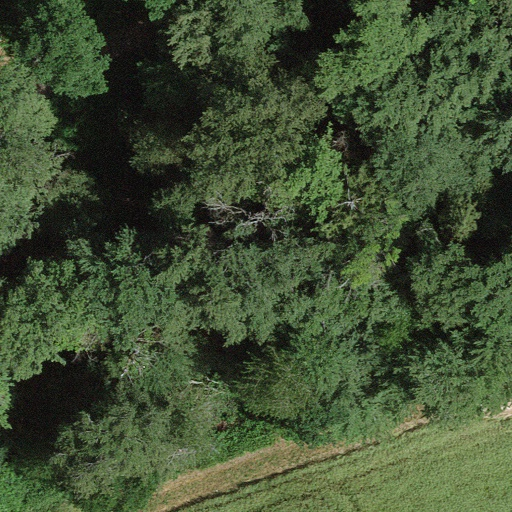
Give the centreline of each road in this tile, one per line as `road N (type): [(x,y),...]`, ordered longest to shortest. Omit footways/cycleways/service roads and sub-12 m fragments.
road 1 (track): [(252,0),(145,43),(27,111),(0,151)]
road 2 (track): [(0,459),(24,414),(22,310),(4,265)]
